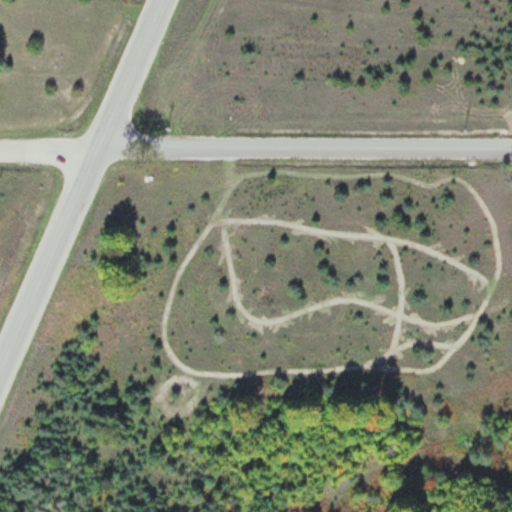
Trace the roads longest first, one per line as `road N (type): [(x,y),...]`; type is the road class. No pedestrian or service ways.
road 1 (residential): [(0,148),(511,152)]
road 2 (secondary): [(0,371),(161,0)]
